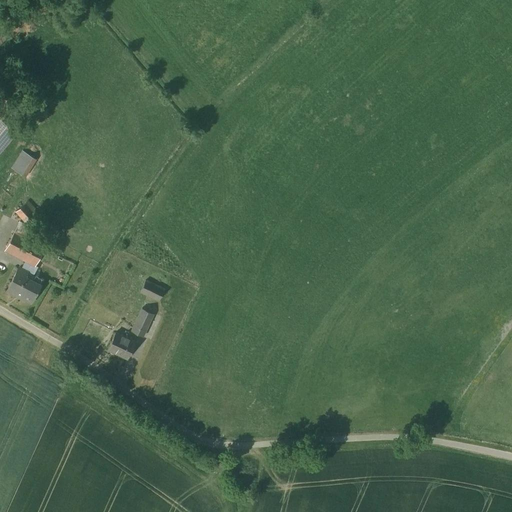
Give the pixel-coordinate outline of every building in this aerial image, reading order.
[(0,149),(12,134),(0,124),(0,149)] [(37,157),(22,148),(11,168),(27,176),(37,157)] [(19,217),(33,210),(29,200),(14,207),(19,217)] [(9,232),(0,247),(35,266),(43,251),(9,232)] [(11,267),(1,287),(29,302),(40,282),(11,267)] [(167,289),(147,278),(140,290),(160,302),(167,289)] [(131,335),(144,308),(133,303),(120,330),(131,335)] [(111,330),(102,348),(127,360),(136,342),(111,330)]
